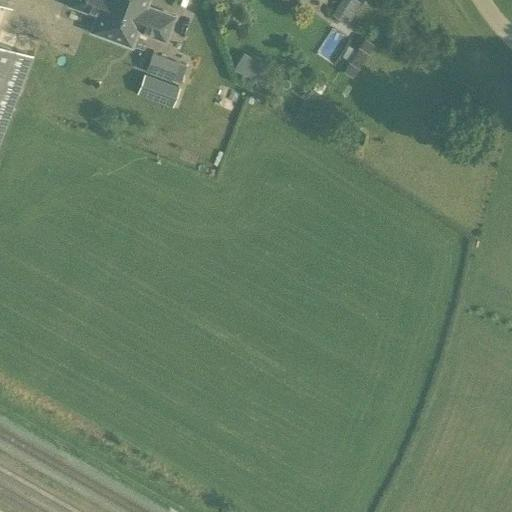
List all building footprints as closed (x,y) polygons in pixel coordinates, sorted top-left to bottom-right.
[(110,36),(123,0),(70,0),(69,3),(97,13),(91,29),(110,36)] [(123,0),(110,36),(130,44),(136,28),(164,38),(172,16),(144,5),(146,0),(123,0)] [(0,133),(30,54),(0,42),(0,133)] [(234,68),(254,77),(262,60),(243,50),(234,68)] [(180,83),(186,64),(152,51),(145,70),(180,83)] [(138,93),(170,105),(177,87),(144,75),(138,93)]
